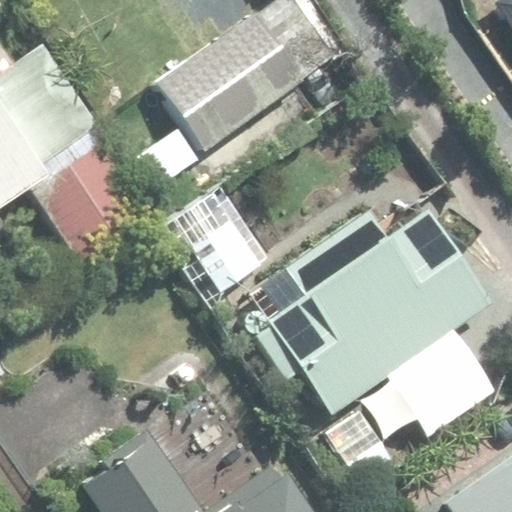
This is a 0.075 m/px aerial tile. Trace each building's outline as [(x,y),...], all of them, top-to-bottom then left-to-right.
[(511,0),(481,0),(477,3),(511,54),(511,0)] [(147,92),(198,161),(329,64),(282,1),(248,25),(245,19),(147,92)] [(27,181),(91,136),(34,55),(0,79),(0,219),(26,202),(76,274),(143,226),(93,154),(37,195),(27,181)] [(171,138),(130,165),(151,197),(192,168),(171,138)] [(228,219),(179,254),(217,306),(266,271),(228,219)] [(257,333),(321,425),(483,313),(419,221),(380,249),(363,224),(290,275),(307,299),(257,333)] [(286,511),(249,457),(184,505),(138,442),(72,490),(87,511),(286,511)] [(440,511),(511,511),(511,463),(470,494),(444,458),(417,477),(441,511),(440,511)]
